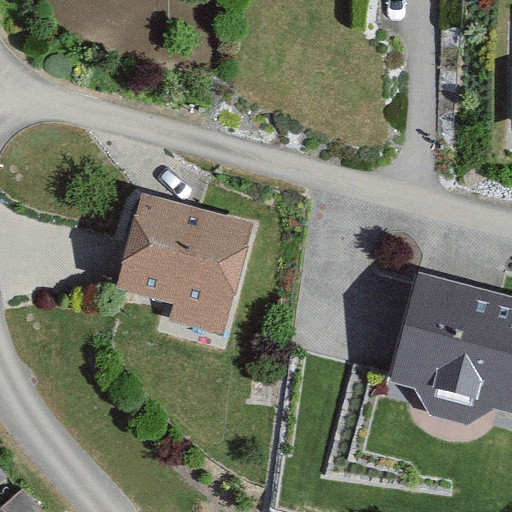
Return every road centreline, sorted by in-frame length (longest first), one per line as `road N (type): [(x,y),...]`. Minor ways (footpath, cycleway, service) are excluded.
road 1 (residential): [(0,91),(511,230)]
road 2 (residential): [(0,367),(38,429),(108,511)]
